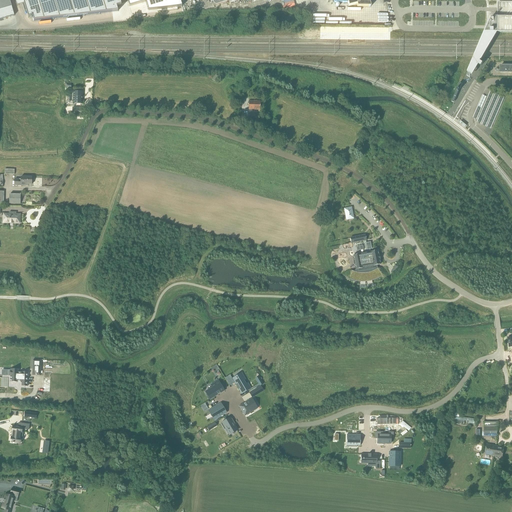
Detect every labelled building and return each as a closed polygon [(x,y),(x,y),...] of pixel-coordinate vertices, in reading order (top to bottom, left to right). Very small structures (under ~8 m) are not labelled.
[(9,0),(0,0),(0,19),(14,15),(11,6),(9,0)] [(121,5),(119,0),(15,0),(17,5),(23,4),(25,11),(26,10),(28,18),(33,16),(34,21),(118,11),(116,7),(121,5)] [(127,0),(130,6),(146,2),(149,11),(182,7),(180,0),(127,0)] [(473,59),(468,72),(473,75),(478,66),(482,68),(485,62),(481,60),(482,59),(484,57),(493,40),(498,32),(511,32),(511,2),(498,2),(498,7),(498,12),(498,17),(491,17),(486,29),(481,40),(474,56),(473,59)] [(215,74),(212,80),(217,83),(220,77),(215,74)] [(74,91),(73,104),(83,104),(83,92),(74,91)] [(261,101),(249,101),(249,109),(260,110),(261,101)] [(73,107),(72,115),(85,116),(86,108),(73,107)] [(21,179),(15,179),(15,186),(25,186),(25,184),(32,184),(32,177),(21,177),(21,179)] [(21,194),(10,194),(9,204),(21,204),(21,194)] [(353,218),(351,208),(344,209),(345,213),(346,213),(347,216),(346,216),(347,220),(353,218)] [(4,214),(4,223),(20,223),(20,215),(14,214),(15,213),(15,212),(9,212),(9,213),(9,214),(4,214)] [(352,271),(349,279),(350,279),(351,280),(353,280),(354,281),(356,281),(358,282),(359,282),(361,282),(362,282),(364,282),(365,282),(367,282),(368,282),(370,281),(371,281),(373,280),(374,280),(376,279),(377,279),(379,278),(380,277),(381,276),(383,276),(378,269),(377,265),(380,264),(379,259),(380,259),(380,256),(379,256),(378,250),(370,252),(360,255),(360,254),(354,255),(354,259),(353,260),(354,264),(355,264),(356,269),(355,271),(354,271),(353,271),(352,271)] [(40,376),(41,360),(33,360),(32,375),(40,376)] [(8,370),(8,376),(10,376),(10,382),(18,382),(18,383),(22,383),(22,386),(28,386),(28,372),(22,372),(19,372),(19,373),(18,373),(18,369),(10,369),(10,370),(8,370)] [(236,379),(234,380),(236,383),(235,383),(236,386),(237,385),(242,393),(250,388),(249,387),(250,386),(249,384),(248,385),(247,383),(246,384),(244,381),(245,380),(242,375),(237,378),(235,379),(236,379)] [(212,388),(209,390),(213,397),(214,396),(218,394),(218,395),(219,394),(218,394),(220,393),(224,390),(218,381),(215,383),(215,382),(211,385),(212,388)] [(256,409),(251,399),(239,406),(245,416),(250,412),(251,413),(254,412),(253,411),(256,409)] [(214,408),(210,410),(213,415),(216,419),(227,413),(221,403),(217,406),(216,404),(214,406),(214,407),(214,408)] [(449,421),(468,424),(474,424),(475,420),(450,416),(449,421)] [(238,430),(235,424),(234,424),(231,419),(232,419),(232,418),(231,419),(231,418),(222,423),(227,431),(229,430),(231,434),(238,430)] [(403,421),(400,424),(409,431),(411,428),(403,421)] [(30,424),(19,423),(18,427),(13,426),(12,431),(13,432),(13,437),(11,437),(11,442),(13,442),(13,443),(14,443),(20,443),(21,439),(22,439),(23,432),(22,432),(22,429),(29,430),(30,424)] [(497,436),(497,427),(485,427),(485,436),(497,436)] [(347,434),(347,442),(349,442),(349,445),(356,446),(356,447),(357,447),(357,446),(360,446),(361,435),(347,434)] [(378,434),(378,444),(391,444),(391,435),(378,434)] [(496,450),(497,446),(487,445),(486,454),(494,455),(494,456),(495,452),(496,452),(496,451),(494,451),(495,450),(496,450)] [(495,452),(494,456),(503,457),(504,447),(499,446),(499,447),(497,446),(496,450),(495,450),(494,451),(496,451),(496,452),(495,452)] [(389,452),(389,464),(400,464),(401,452),(389,452)] [(361,454),(361,464),(368,464),(368,463),(376,463),(376,469),(380,469),(380,461),(377,461),(377,454),(361,454)] [(9,511),(14,495),(18,496),(20,491),(12,489),(10,495),(5,494),(2,508),(5,509),(4,511),(9,511)]
